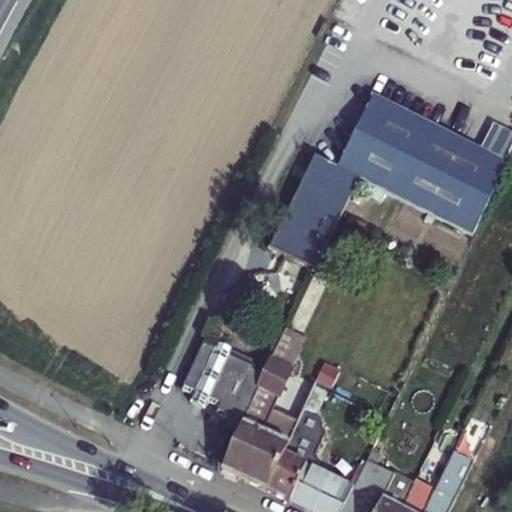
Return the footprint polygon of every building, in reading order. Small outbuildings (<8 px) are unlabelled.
[(363,184),(480,244),(511,182),(511,165),(377,97),(338,172),(363,184)] [(318,276),(363,184),(338,172),(313,159),(268,250),(318,276)] [(456,262),(465,239),(399,214),(390,237),(456,262)] [(260,392),(268,376),(258,371),(260,368),(232,354),(234,349),(220,342),(217,349),(207,344),(183,389),(196,395),(193,401),(206,408),(209,402),(222,409),(219,415),(231,421),(227,429),(239,435),(243,425),(260,392)] [(267,492),(305,412),(316,389),(273,366),(268,376),(260,392),(290,407),(273,441),(243,425),(239,435),(221,471),(267,492)] [(313,416),(305,412),(267,492),(290,504),(308,465),(300,461),(317,427),(310,423),(313,416)] [(427,511),(452,511),(467,483),(476,464),(457,454),(437,495),(427,511)] [(341,511),(401,511),(415,484),(397,475),(392,480),(364,466),(341,511)] [(427,511),(437,495),(415,484),(401,511),(427,511)]
